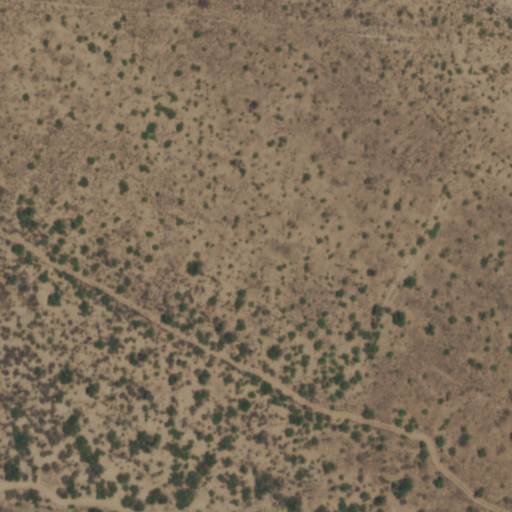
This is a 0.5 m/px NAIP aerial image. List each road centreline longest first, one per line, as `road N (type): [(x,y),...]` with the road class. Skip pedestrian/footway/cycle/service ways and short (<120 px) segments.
road 1 (residential): [(501,511),(452,475),(0,231)]
road 2 (residential): [(0,484),(36,485),(70,501),(100,500),(131,511)]
